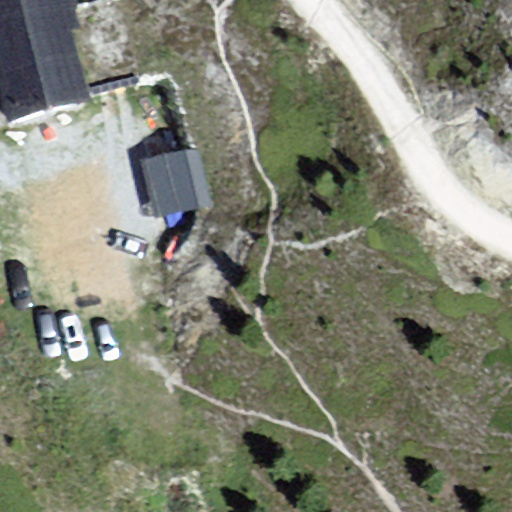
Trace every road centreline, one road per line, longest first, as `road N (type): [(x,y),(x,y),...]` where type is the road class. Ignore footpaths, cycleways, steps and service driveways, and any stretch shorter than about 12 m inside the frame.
road 1 (track): [(311,0),(368,69),(445,193),(511,240)]
road 2 (track): [(115,304),(0,163)]
